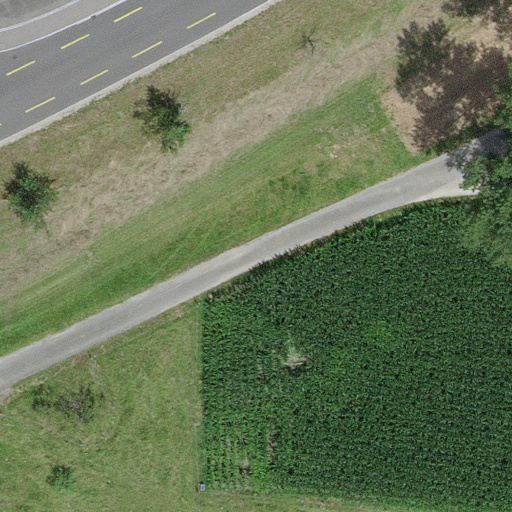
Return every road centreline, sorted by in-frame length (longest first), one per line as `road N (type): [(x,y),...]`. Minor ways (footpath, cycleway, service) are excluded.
road 1 (track): [(444,188),(371,203),(0,373)]
road 2 (tertiary): [(0,102),(199,0)]
